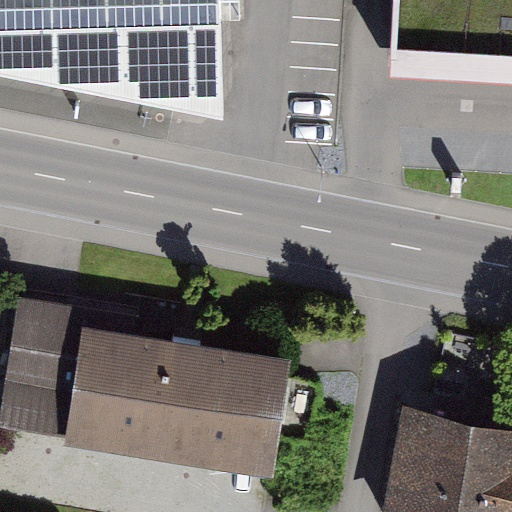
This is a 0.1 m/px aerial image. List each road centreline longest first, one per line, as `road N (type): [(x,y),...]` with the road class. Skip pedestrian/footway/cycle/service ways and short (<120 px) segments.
road 1 (secondary): [(403,247),(0,168)]
road 2 (residential): [(353,511),(403,247)]
